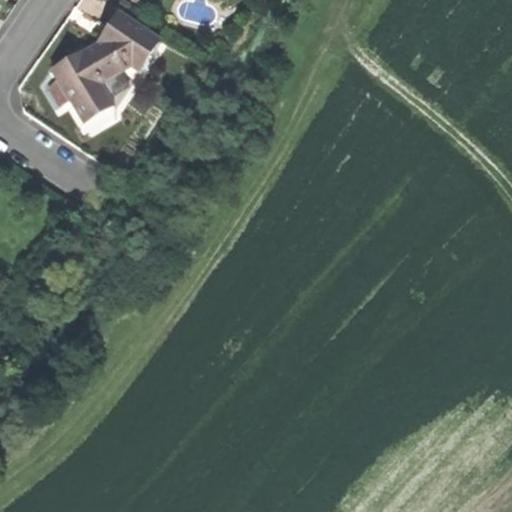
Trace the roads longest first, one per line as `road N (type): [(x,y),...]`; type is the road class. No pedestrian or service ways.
road 1 (track): [(511,196),(485,160),(344,37),(341,0)]
road 2 (residential): [(0,128),(102,193)]
